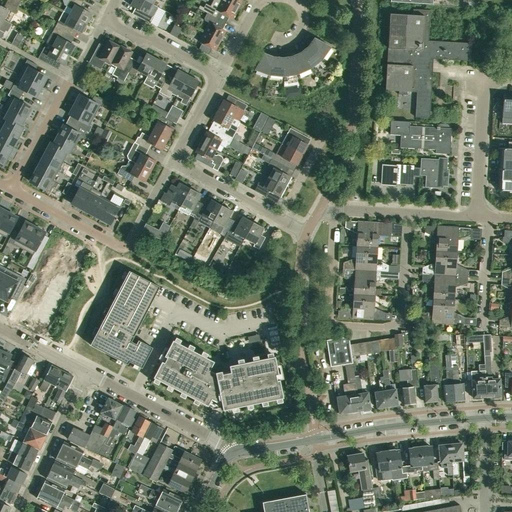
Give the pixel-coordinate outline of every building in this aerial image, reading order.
[(80,7),(83,1),(80,0),(69,0),(66,6),(73,9),(70,14),(86,23),(88,20),(90,20),(92,17),(91,15),(92,14),(80,7)] [(150,10),(153,4),(144,0),(133,0),(131,5),(143,12),(139,18),(150,23),(156,13),(150,10)] [(207,13),(215,18),(225,23),(229,17),(232,19),(237,9),(221,0),(220,0),(213,0),(210,5),(205,3),(203,7),(199,5),(198,8),(207,13)] [(220,0),(221,0),(237,9),(242,0),(220,0)] [(18,7),(7,1),(4,7),(0,5),(0,17),(3,20),(8,10),(15,14),(18,7)] [(429,41),(430,10),(413,9),(413,15),(390,14),(385,90),(399,91),(399,94),(407,95),(407,91),(417,92),(415,117),(430,118),(433,59),(471,61),(472,43),(429,41)] [(225,23),(215,18),(207,13),(204,18),(204,20),(209,22),(204,32),(220,41),(226,31),(222,29),(225,23)] [(85,26),(86,23),(70,14),(67,20),(61,16),(55,27),(66,33),(69,27),(81,33),(82,32),(84,32),(86,29),(85,26)] [(12,24),(3,20),(0,17),(0,38),(1,39),(6,29),(8,31),(12,24)] [(174,25),(170,34),(177,38),(182,29),(174,25)] [(63,39),(66,33),(55,27),(46,43),(53,46),(69,55),(75,45),(63,39)] [(215,50),(220,41),(204,32),(199,41),(202,43),(198,49),(208,55),(212,48),(215,50)] [(308,46),(325,61),(334,48),(314,38),(308,46)] [(120,47),(119,47),(108,41),(102,52),(96,49),(88,63),(100,70),(105,61),(111,64),(111,63),(120,47)] [(64,65),(69,55),(53,46),(48,56),(41,52),(38,59),(49,65),(52,58),(64,65)] [(124,81),(129,72),(132,67),(126,63),(132,52),(120,46),(119,47),(120,47),(111,63),(117,66),(112,74),(124,81)] [(313,71),(325,61),(308,46),(301,52),(313,71)] [(299,77),(313,71),(301,52),(292,56),(299,77)] [(147,76),(156,59),(146,53),(140,65),(134,62),(132,67),(129,72),(135,76),(138,70),(147,76)] [(268,78),(273,57),(264,53),(253,73),(268,78)] [(283,58),(283,80),(287,79),(296,78),(299,77),(292,56),(283,58)] [(283,80),(283,58),(273,57),(268,78),(283,80)] [(161,88),(166,79),(160,76),(166,64),(156,59),(147,76),(157,81),(155,85),(161,88)] [(38,65),(27,60),(19,75),(42,87),(47,77),(35,70),(38,65)] [(180,91),(188,76),(177,70),(171,82),(166,79),(161,88),(159,92),(170,98),(175,88),(180,91)] [(42,87),(19,75),(11,90),(21,96),(24,90),(36,97),(42,87)] [(194,77),(192,78),(188,76),(180,91),(178,95),(183,98),(182,101),(182,103),(186,105),(199,81),(198,81),(197,79),(194,77)] [(81,80),(78,84),(84,90),(88,86),(81,80)] [(79,94),(74,104),(95,115),(100,106),(102,107),(105,101),(94,96),(92,101),(79,94)] [(511,96),(503,96),(502,122),(511,122),(511,96)] [(5,107),(25,117),(31,107),(11,97),(5,107)] [(223,99),(223,100),(221,99),(218,104),(220,105),(218,110),(233,118),(239,121),(242,115),(244,111),(247,105),(237,100),(234,105),(223,99)] [(166,118),(169,112),(153,103),(150,109),(166,118)] [(95,115),(74,104),(69,114),(89,125),(95,115)] [(14,123),(21,126),(25,117),(5,107),(7,108),(2,118),(5,119),(13,124),(14,123)] [(239,121),(233,118),(218,110),(215,115),(213,114),(211,118),(213,119),(212,120),(223,126),(220,131),(233,138),(239,128),(238,127),(240,122),(239,121)] [(165,118),(176,124),(179,117),(169,112),(165,118)] [(127,114),(126,113),(124,117),(137,123),(138,120),(134,118),(127,114)] [(162,124),(165,118),(155,113),(150,123),(155,126),(152,131),(167,140),(173,129),(162,124)] [(23,128),(21,126),(14,123),(13,124),(5,119),(0,127),(0,128),(18,138),(23,128)] [(252,128),(259,131),(263,125),(256,121),(252,128)] [(437,128),(428,127),(409,126),(410,122),(390,121),(390,134),(400,135),(400,147),(435,150),(435,153),(447,154),(448,145),(450,145),(451,128),(439,128),(439,127),(437,127),(437,128)] [(63,125),(58,135),(76,144),(81,135),(88,139),(91,133),(80,127),(77,132),(63,125)] [(18,138),(0,128),(0,140),(13,147),(18,138)] [(297,139),(300,133),(290,128),(282,144),(302,155),(308,145),(297,139)] [(252,148),(256,139),(260,133),(254,130),(246,145),(252,148)] [(162,150),(167,140),(152,131),(149,137),(142,133),(139,137),(138,137),(135,143),(138,144),(148,150),(151,144),(162,150)] [(233,138),(220,131),(217,137),(206,131),(201,141),(216,150),(219,144),(224,147),(226,146),(228,143),(237,148),(240,142),(233,138)] [(76,144),(58,135),(53,144),(60,147),(59,148),(68,153),(71,154),(76,144)] [(256,139),(252,148),(258,152),(263,143),(256,139)] [(0,140),(0,152),(8,157),(13,147),(0,140)] [(213,155),(216,150),(201,141),(195,152),(206,157),(203,163),(217,170),(222,160),(221,157),(218,155),(215,156),(213,155)] [(45,152),(63,162),(68,153),(59,148),(60,147),(53,144),(50,142),(45,152)] [(138,144),(135,143),(134,142),(127,154),(128,159),(150,171),(156,161),(145,155),(148,150),(138,144)] [(511,159),(511,142),(508,143),(508,148),(500,148),(500,158),(511,159)] [(92,153),(100,157),(105,148),(97,144),(92,153)] [(300,160),(302,155),(282,144),(276,154),(268,150),(265,155),(271,159),(273,160),(282,164),(283,165),(286,159),(297,165),(297,164),(299,165),(302,160),(300,160)] [(63,162),(45,152),(40,162),(58,171),(63,162)] [(426,176),(425,187),(443,189),(443,186),(448,187),(449,169),(447,169),(447,158),(438,158),(438,159),(421,158),(420,175),(426,176)] [(511,159),(500,158),(499,169),(511,169),(511,159)] [(145,182),(150,171),(128,159),(125,167),(120,167),(116,174),(131,181),(134,176),(145,182)] [(282,164),(273,160),(271,159),(266,169),(271,172),(268,178),(285,187),(291,177),(279,170),(282,164)] [(412,185),(413,171),(420,172),(420,159),(414,159),(413,166),(403,165),(403,168),(397,168),(397,166),(383,165),(382,185),(396,186),(396,183),(399,183),(399,184),(412,185)] [(40,162),(35,171),(53,181),(58,171),(40,162)] [(239,172),(233,169),(230,175),(236,178),(239,172)] [(511,179),(511,169),(499,169),(499,179),(511,179)] [(55,182),(53,181),(35,171),(30,181),(50,192),(55,182)] [(280,197),(285,187),(268,178),(263,175),(258,184),(254,191),(265,196),(268,190),(280,197)] [(511,179),(499,179),(498,190),(500,190),(509,191),(511,190),(511,179)] [(181,205),(190,188),(179,182),(177,187),(172,184),(162,202),(169,205),(172,200),(181,205)] [(117,183),(115,188),(121,191),(124,187),(117,183)] [(81,185),(71,203),(81,209),(92,189),(91,188),(90,191),(81,185)] [(196,215),(202,203),(197,201),(201,194),(190,188),(181,205),(178,210),(188,215),(190,212),(196,215)] [(81,209),(90,214),(101,194),(92,189),(81,209)] [(102,194),(101,194),(90,214),(100,219),(110,201),(101,196),(102,194)] [(211,224),(222,205),(211,199),(207,206),(202,203),(196,215),(194,219),(199,222),(199,221),(210,227),(211,224)] [(110,201),(100,219),(110,224),(120,206),(110,201)] [(227,232),(234,220),(228,218),(232,211),(222,205),(212,222),(223,228),(220,233),(225,236),(227,232)] [(17,217),(8,212),(0,226),(0,233),(7,237),(17,217)] [(240,247),(253,222),(242,216),(239,223),(234,220),(224,238),(240,247)] [(23,249),(35,227),(25,221),(19,233),(14,231),(8,241),(23,249)] [(367,246),(368,222),(345,221),(345,227),(352,231),(357,231),(356,246),(367,246)] [(162,240),(170,226),(163,222),(159,230),(146,223),(142,230),(162,240)] [(259,249),(265,237),(260,234),(264,228),(253,222),(244,238),(254,244),(253,246),(259,249)] [(390,236),(391,230),(391,223),(368,222),(367,246),(377,247),(378,235),(390,236)] [(447,251),(448,227),(425,225),(424,232),(432,236),(436,236),(436,250),(447,251)] [(45,232),(35,227),(23,249),(33,255),(45,232)] [(447,251),(457,252),(457,237),(462,238),(470,235),(471,228),(448,227),(447,251)] [(511,230),(504,230),(504,237),(503,237),(502,241),(504,243),(511,243),(511,242),(511,230)] [(66,243),(60,255),(76,263),(83,251),(66,243)] [(366,270),(367,246),(356,246),(355,260),(350,259),(343,262),(343,269),(366,270)] [(376,261),(377,247),(367,246),(366,270),(388,272),(389,265),(382,261),(376,261)] [(445,275),(447,251),(436,250),(435,264),(430,264),(422,267),(422,274),(445,275)] [(456,266),(457,252),(447,251),(445,275),(468,276),(468,270),(461,266),(456,266)] [(60,255),(54,267),(70,275),(76,263),(60,255)] [(34,264),(27,261),(25,265),(32,269),(34,264)] [(54,267),(48,278),(64,287),(70,275),(54,267)] [(511,278),(511,268),(509,269),(502,272),(501,278),(511,278)] [(364,294),(366,270),(343,269),(342,275),(350,279),(354,280),(354,294),(364,294)] [(246,275),(237,270),(229,284),(239,288),(242,283),(246,275)] [(388,278),(388,272),(366,270),(364,294),(375,295),(376,281),(380,281),(388,278)] [(129,271),(90,345),(127,364),(129,361),(142,368),(152,347),(138,340),(138,341),(133,338),(160,286),(129,271)] [(3,274),(0,280),(0,296),(7,301),(10,295),(16,298),(26,279),(19,276),(17,281),(3,274)] [(444,299),(445,275),(422,274),(422,280),(429,284),(434,284),(433,298),(444,299)] [(467,283),(468,276),(445,275),(444,299),(454,299),(455,285),(460,286),(467,283)] [(48,278),(42,290),(58,299),(64,287),(48,278)] [(511,278),(501,278),(501,285),(509,289),(511,288),(511,278)] [(42,290),(36,302),(52,311),(58,299),(42,290)] [(363,318),(364,294),(354,294),(353,308),(348,307),(340,310),(340,317),(363,318)] [(374,309),(375,295),(364,294),(363,318),(386,320),(386,313),(379,309),(374,309)] [(442,323),(444,299),(433,298),(432,312),(427,312),(419,315),(419,322),(442,323)] [(453,314),(454,299),(444,299),(442,323),(465,324),(465,318),(458,314),(453,314)] [(36,302),(30,314),(46,323),(52,311),(36,302)] [(511,327),(511,308),(511,317),(506,317),(499,320),(498,326),(511,327)] [(395,335),(395,338),(396,348),(403,347),(402,335),(395,335)] [(348,336),(327,340),(327,341),(327,344),(331,366),(347,364),(353,363),(351,356),(350,344),(349,342),(348,336)] [(162,361),(153,378),(200,402),(208,406),(212,399),(216,401),(221,400),(223,410),(224,410),(225,409),(237,407),(240,406),(283,397),(279,379),(283,379),(281,365),(277,365),(275,356),(244,362),(229,365),(230,369),(230,372),(222,374),(222,371),(215,372),(215,374),(209,371),(212,365),(214,361),(201,354),(173,340),(168,349),(165,347),(158,359),(162,361)] [(366,354),(380,352),(378,340),(364,342),(366,354)] [(364,342),(357,343),(359,355),(366,354),(364,342)] [(357,343),(350,344),(351,356),(359,355),(357,343)] [(11,355),(3,351),(0,357),(0,373),(2,375),(0,379),(0,380),(4,382),(13,361),(13,362),(9,360),(11,355)] [(10,377),(6,385),(12,389),(16,380),(21,371),(26,374),(29,369),(33,360),(22,354),(18,363),(10,377)] [(438,360),(428,361),(431,382),(431,385),(423,386),(425,402),(426,401),(428,402),(430,402),(431,401),(438,400),(436,387),(438,387),(438,383),(440,383),(438,360)] [(355,376),(353,363),(347,364),(349,381),(342,382),(344,396),(337,397),(339,414),(360,410),(355,376)] [(491,371),(491,364),(485,364),(479,365),(479,371),(471,372),(473,397),(474,397),(474,399),(480,399),(480,397),(486,396),(485,371),(491,371)] [(55,385),(62,370),(51,365),(44,380),(40,388),(45,391),(49,383),(55,385)] [(382,370),(383,377),(387,406),(398,405),(396,389),(395,389),(395,383),(390,384),(388,369),(382,370)] [(66,391),(69,385),(73,376),(62,370),(55,385),(60,388),(54,400),(59,402),(65,391),(66,391)] [(415,394),(414,386),(418,386),(416,370),(410,371),(411,380),(407,380),(408,387),(402,388),(403,404),(406,404),(407,405),(409,404),(410,403),(416,402),(415,394)] [(444,401),(454,400),(452,370),(446,371),(448,385),(443,385),(444,401)] [(452,370),(454,400),(464,399),(463,383),(459,384),(457,370),(452,370)] [(499,396),(501,396),(500,379),(491,379),(491,371),(485,371),(486,396),(493,396),(493,398),(499,398),(499,396)] [(370,409),(369,399),(368,392),(363,393),(360,375),(355,376),(360,410),(364,410),(364,411),(369,410),(369,409),(370,409)] [(39,379),(34,377),(28,388),(33,390),(39,379)] [(377,407),(387,406),(383,377),(380,377),(380,379),(378,380),(380,391),(375,391),(377,407)] [(32,396),(26,408),(32,411),(35,404),(36,404),(38,399),(32,396)] [(122,405),(114,401),(114,400),(111,398),(109,399),(108,398),(101,412),(114,419),(122,405)] [(134,418),(132,418),(135,411),(124,405),(112,428),(111,427),(107,437),(98,454),(104,457),(115,436),(118,437),(120,433),(125,436),(134,418)] [(43,408),(40,415),(52,420),(56,412),(44,407),(43,408)] [(51,422),(37,415),(38,414),(27,409),(24,415),(27,417),(27,418),(34,422),(32,427),(46,434),(51,422)] [(143,436),(145,431),(150,422),(139,416),(132,431),(140,435),(135,444),(139,446),(144,437),(143,436)] [(36,431),(23,425),(24,424),(19,422),(16,428),(21,431),(28,434),(25,441),(30,443),(39,448),(45,436),(36,431)] [(155,441),(162,428),(152,423),(138,450),(143,452),(150,439),(155,441)] [(107,437),(111,427),(104,424),(101,428),(99,433),(107,437)] [(95,425),(92,430),(99,433),(101,428),(95,425)] [(89,436),(82,432),(73,428),(68,439),(77,443),(85,447),(89,450),(98,454),(107,437),(99,433),(92,430),(89,436)] [(38,450),(23,443),(15,439),(10,449),(12,451),(18,453),(33,460),(38,450)] [(511,461),(511,439),(508,440),(508,442),(502,442),(501,449),(504,449),(503,461),(511,461)] [(81,455),(83,451),(64,442),(60,451),(90,465),(95,468),(99,469),(102,465),(93,460),(92,461),(81,455)] [(450,445),(454,475),(458,474),(456,460),(463,460),(461,444),(460,444),(460,442),(453,443),(453,445),(450,445)] [(156,482),(173,450),(159,443),(147,467),(143,475),(156,482)] [(454,475),(450,445),(447,445),(447,444),(440,444),(440,446),(439,446),(441,462),(447,461),(448,475),(454,475)] [(440,488),(438,469),(437,463),(433,463),(431,447),(427,447),(427,446),(420,447),(422,465),(427,464),(428,470),(432,470),(434,488),(440,488)] [(415,466),(422,465),(420,447),(413,448),(413,449),(409,449),(411,466),(406,466),(407,473),(416,472),(415,466)] [(398,450),(388,451),(390,469),(392,480),(408,478),(407,473),(406,466),(401,467),(398,450)] [(33,460),(18,453),(12,451),(7,460),(28,470),(33,460)] [(60,451),(56,459),(75,468),(77,464),(93,472),(95,468),(90,465),(60,451)] [(196,470),(201,459),(185,451),(181,459),(172,454),(170,458),(179,462),(196,470)] [(383,469),(390,469),(388,451),(377,453),(379,469),(376,469),(377,480),(384,479),(383,469)] [(363,489),(371,488),(367,465),(365,465),(363,454),(348,456),(350,470),(359,469),(363,489)] [(133,459),(128,468),(143,475),(147,467),(133,459)] [(74,470),(64,466),(55,461),(51,470),(80,485),(82,481),(71,475),(74,470)] [(190,482),(196,470),(179,462),(175,470),(166,466),(164,469),(173,474),(174,473),(190,482)] [(123,469),(114,465),(110,474),(119,478),(123,469)] [(27,474),(18,470),(12,467),(9,472),(0,468),(0,469),(0,473),(22,484),(27,474)] [(78,489),(80,485),(51,470),(46,479),(65,488),(67,483),(78,489)] [(17,494),(22,484),(0,473),(0,479),(5,482),(2,487),(17,494)] [(185,493),(190,482),(174,473),(173,474),(170,481),(161,477),(159,480),(185,493)] [(64,490),(54,485),(45,481),(41,489),(79,508),(81,504),(62,495),(64,490)] [(109,498),(110,498),(114,489),(104,484),(103,485),(99,494),(103,495),(109,498)] [(161,494),(152,489),(141,484),(139,488),(143,490),(178,507),(182,498),(163,489),(161,494)] [(2,487),(0,485),(0,491),(0,492),(0,498),(12,504),(17,494),(2,487)] [(379,487),(373,488),(374,495),(376,506),(385,505),(383,496),(381,496),(379,487)] [(425,490),(426,498),(441,496),(440,488),(425,490)] [(77,511),(79,508),(41,489),(37,498),(56,507),(62,510),(64,506),(77,511)] [(110,498),(119,503),(128,507),(131,502),(120,496),(122,493),(114,489),(110,498)] [(165,511),(175,511),(178,507),(143,490),(141,494),(157,502),(155,507),(165,511)] [(327,491),(330,511),(338,511),(335,490),(327,491)] [(309,511),(308,507),(306,494),(262,502),(264,511),(309,511)] [(105,508),(109,498),(103,495),(98,505),(105,508)] [(376,506),(374,495),(362,497),(364,508),(376,506)] [(112,511),(114,511),(119,503),(110,498),(109,498),(105,508),(112,511)] [(8,511),(11,507),(2,503),(0,501),(0,511),(8,511)]
